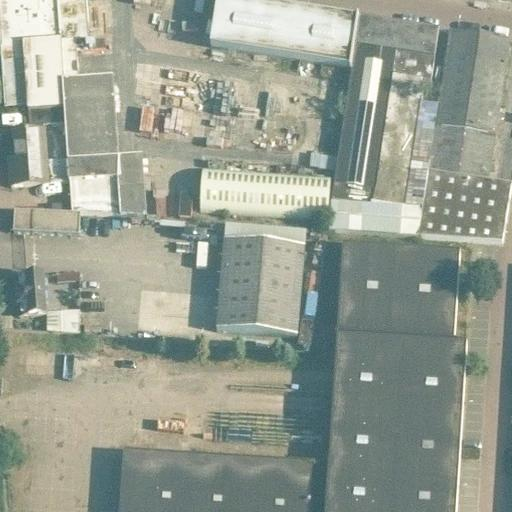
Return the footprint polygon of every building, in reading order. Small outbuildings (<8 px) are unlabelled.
[(66,126),(69,162),(69,165),(118,160),(112,80),(78,83),(75,44),(89,43),(85,0),(0,0),(0,40),(3,84),(4,84),(6,110),(27,108),(28,114),(29,114),(65,111),(66,126)] [(161,8),(162,0),(140,0),(140,5),(161,8)] [(217,0),(210,49),(351,70),(359,20),(357,20),(357,22),(218,0),(217,0)] [(327,235),(400,241),(424,83),(431,84),(439,32),(360,20),(332,200),(327,235)] [(418,240),(443,242),(502,246),(511,188),(487,184),(507,63),(510,43),(451,34),(448,54),(418,240)] [(69,162),(66,126),(65,111),(29,114),(30,134),(14,135),(16,163),(19,163),(45,160),(45,164),(69,162)] [(142,159),(118,161),(120,181),(117,181),(120,220),(147,222),(142,159)] [(45,160),(19,163),(20,172),(10,173),(11,190),(49,187),(49,186),(69,185),(69,186),(70,186),(72,217),(80,218),(120,220),(117,181),(120,181),(118,161),(118,160),(69,165),(69,162),(45,164),(45,160)] [(200,215),(328,223),(331,180),(203,171),(200,215)] [(72,217),(15,214),(14,235),(79,239),(80,218),(72,217)] [(82,221),(81,235),(91,235),(91,231),(127,233),(127,223),(82,221)] [(223,243),(215,334),(298,341),(305,250),(223,243)] [(316,245),(312,269),(322,270),(326,247),(316,245)] [(343,250),(329,468),(326,511),(456,511),(467,348),(454,346),(460,257),(343,250)] [(44,279),(26,280),(17,280),(20,320),(46,318),(44,279)] [(105,298),(81,298),(81,334),(105,334),(105,298)] [(79,316),(61,316),(61,336),(79,337),(79,316)] [(326,511),(329,468),(124,455),(120,511),(326,511)]
